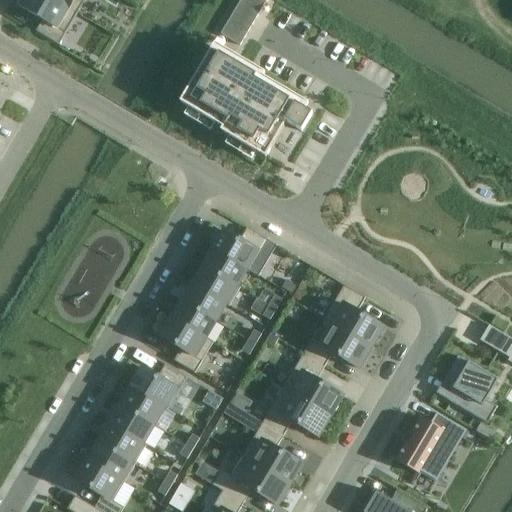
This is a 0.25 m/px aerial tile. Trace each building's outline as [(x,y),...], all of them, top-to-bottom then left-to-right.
[(54,0),(20,0),(16,7),(41,22),(36,32),(59,45),(77,14),(54,0)] [(54,0),(77,14),(85,0),(54,0)] [(241,0),(240,0),(237,6),(247,12),(250,5),(241,0)] [(256,0),(253,0),(250,5),(260,11),(264,4),(256,0)] [(260,11),(250,5),(247,12),(256,17),(260,11)] [(237,6),(233,13),(243,18),(247,12),(237,6)] [(256,17),(247,12),(243,18),(252,24),(256,17)] [(233,13),(229,20),(238,26),(243,18),(233,13)] [(243,18),(238,26),(248,31),(252,24),(243,18)] [(229,20),(225,27),(234,32),(238,26),(229,20)] [(238,26),(234,32),(244,38),(248,31),(238,26)] [(230,40),(234,32),(225,27),(220,35),(230,40)] [(244,38),(234,32),(230,40),(239,46),(244,38)] [(211,50),(180,103),(222,128),(220,131),(266,158),(287,123),(301,132),(312,114),(254,80),(257,76),(212,49),(211,50)] [(215,250),(245,268),(250,271),(267,241),(247,229),(240,241),(225,233),(215,250)] [(235,285),(245,268),(215,250),(205,267),(235,285)] [(239,288),(235,285),(205,267),(194,285),(225,303),(229,305),(239,288)] [(296,288),(286,282),(282,288),(292,294),(296,288)] [(215,321),(225,303),(194,285),(184,302),(215,321)] [(324,322),(332,326),(370,347),(382,327),(357,312),(365,298),(344,286),(324,322)] [(266,294),(262,301),(269,305),(269,306),(273,299),(266,294)] [(275,295),(269,306),(276,310),(283,300),(275,295)] [(204,338),(215,321),(184,302),(173,321),(204,338)] [(276,310),(269,306),(269,305),(263,316),(270,320),(276,310)] [(173,321),(163,338),(182,349),(175,361),(194,372),(211,343),(204,338),(173,321)] [(370,347),(332,326),(321,345),(311,339),(302,355),(324,368),(332,354),(358,369),(370,347)] [(511,339),(489,326),(480,340),(509,358),(511,353),(511,339)] [(254,331),(248,341),(255,345),(261,335),(254,331)] [(270,335),(264,345),(272,350),(278,340),(270,335)] [(249,355),(255,345),(248,341),(242,351),(249,355)] [(317,381),(324,368),(302,355),(283,388),(330,416),(342,395),(317,381)] [(454,388),(447,399),(486,423),(496,407),(485,401),(497,381),(458,357),(450,371),(460,378),(454,388)] [(133,388),(163,406),(168,409),(186,378),(164,366),(157,378),(144,370),(133,388)] [(152,425),(163,406),(133,388),(122,407),(152,425)] [(283,388),(263,424),(284,435),(291,422),(317,437),(330,416),(283,388)] [(222,400),(209,392),(204,402),(216,409),(222,400)] [(230,404),(224,414),(256,434),(263,424),(230,404)] [(141,444),(152,425),(122,407),(110,426),(141,444)] [(394,460),(418,474),(420,471),(436,481),(466,430),(436,413),(430,423),(420,417),(410,434),(407,432),(401,442),(405,444),(394,460)] [(476,431),(476,432),(490,440),(491,440),(495,432),(481,423),(476,431)] [(276,449),(284,435),(263,424),(256,434),(243,457),(290,484),(301,464),(276,449)] [(141,444),(110,426),(100,444),(134,465),(146,446),(141,444)] [(193,435),(186,445),(193,450),(200,440),(193,435)] [(124,483),(134,465),(100,444),(89,463),(124,483)] [(186,445),(180,456),(187,460),(193,450),(186,445)] [(213,486),(223,491),(243,504),(251,490),(277,505),(290,484),(243,457),(232,477),(221,471),(213,486)] [(113,502),(124,483),(89,463),(78,481),(103,496),(96,508),(102,511),(120,511),(123,508),(113,502)] [(197,463),(192,477),(212,485),(217,471),(197,463)] [(170,472),(164,482),(171,487),(177,477),(170,472)] [(165,497),(171,487),(164,482),(158,493),(165,497)] [(178,483),(166,505),(177,511),(182,511),(194,492),(178,483)] [(218,508),(215,511),(238,511),(243,504),(223,491),(214,506),(218,508)] [(424,511),(426,510),(396,492),(391,501),(376,493),(364,511),(424,511)] [(75,498),(68,510),(71,511),(100,511),(95,508),(88,505),(75,498)]
